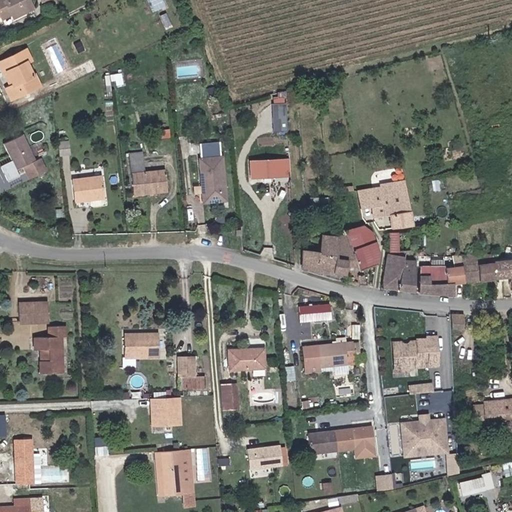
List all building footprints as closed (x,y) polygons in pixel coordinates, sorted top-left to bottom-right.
[(15,18),(36,7),(31,0),(0,0),(0,12),(1,12),(3,17),(12,13),(15,18)] [(150,0),(154,10),(168,6),(166,0),(150,0)] [(32,58),(27,47),(0,60),(0,65),(3,72),(7,70),(14,83),(7,87),(12,97),(41,82),(36,72),(34,73),(28,60),(32,58)] [(122,76),(114,77),(116,88),(123,87),(122,76)] [(287,101),(272,101),(271,130),(287,130),(287,101)] [(9,147),(19,167),(26,163),(33,176),(48,167),(42,155),(37,157),(24,132),(6,142),(9,147)] [(75,155),(74,142),(63,143),(65,157),(75,155)] [(207,182),(209,201),(228,200),(224,157),(222,157),(221,143),(202,145),(203,159),(202,159),(204,182),(207,182)] [(134,194),(150,193),(149,188),(167,187),(166,170),(146,171),(145,153),(131,154),(134,194)] [(252,176),(292,174),(291,158),(251,159),(252,176)] [(76,201),(106,197),(103,176),(73,180),(76,201)] [(413,226),(407,180),(383,183),(383,186),(359,189),(361,208),(373,206),(374,215),(391,213),(392,228),(413,226)] [(357,268),(379,263),(382,253),(374,232),(366,224),(348,229),(342,235),(339,257),(348,259),(346,272),(358,273),(357,268)] [(391,232),(391,250),(427,249),(426,238),(426,231),(391,232)] [(296,269),(346,276),(346,272),(348,259),(339,257),(342,235),(323,233),(320,251),(299,248),(296,269)] [(405,255),(389,253),(381,288),(415,292),(416,259),(405,259),(405,255)] [(511,257),(495,260),(495,253),(466,254),(466,266),(466,282),(511,275),(511,257)] [(448,282),(448,266),(448,264),(419,264),(419,274),(430,274),(430,282),(448,282)] [(448,266),(448,282),(454,282),(466,282),(466,266),(448,266)] [(454,296),(454,282),(448,282),(430,282),(430,274),(419,274),(419,293),(454,296)] [(49,304),(20,305),(21,321),(49,320),(49,304)] [(467,327),(466,313),(453,313),(454,328),(467,327)] [(42,349),(42,371),(63,371),(63,335),(67,335),(67,324),(51,324),(51,335),(37,335),(37,349),(42,349)] [(139,336),(127,337),(127,356),(161,356),(161,333),(139,334),(139,336)] [(440,366),(438,335),(426,334),(426,336),(417,336),(417,339),(411,339),(408,342),(404,342),(402,339),(393,340),(395,371),(410,370),(410,368),(440,366)] [(360,360),(357,339),(307,345),(310,369),(325,368),(325,364),(360,360)] [(263,349),(227,352),(229,371),(265,369),(263,349)] [(195,356),(179,356),(180,376),(195,375),(195,356)] [(239,408),(237,382),(222,383),(224,409),(239,408)] [(409,392),(433,392),(433,382),(408,382),(409,392)] [(182,425),(181,397),(154,398),(155,414),(153,415),(153,425),(182,425)] [(511,397),(485,399),(486,418),(511,417),(511,397)] [(447,416),(431,417),(431,412),(419,413),(419,419),(401,421),(404,456),(451,452),(447,416)] [(354,428),(309,433),(311,451),(356,447),(354,428)] [(34,439),(16,440),(17,484),(36,483),(35,457),(39,457),(39,453),(34,453),(34,439)] [(94,441),(95,453),(108,452),(107,440),(94,441)] [(281,466),(279,445),(245,448),(247,470),(281,466)] [(192,490),(189,450),(157,453),(158,459),(162,458),(165,493),(192,490)] [(395,472),(375,474),(377,488),(397,486),(395,472)] [(482,476),(460,482),(462,491),(485,485),(482,476)] [(0,511),(31,511),(31,499),(13,499),(14,505),(0,505),(0,511)]
